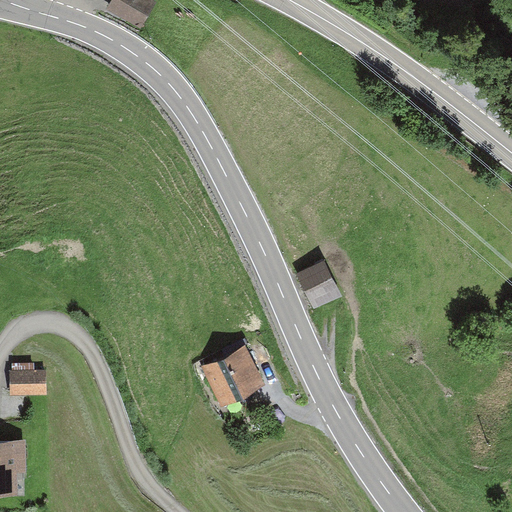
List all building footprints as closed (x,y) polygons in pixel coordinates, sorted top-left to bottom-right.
[(154,0),(111,0),(106,10),(140,27),(154,0)] [(319,271),(291,285),(309,321),(337,308),(319,271)] [(241,358),(196,380),(215,418),(260,396),(241,358)] [(43,382),(6,383),(7,409),(43,409),(43,382)] [(21,453),(0,452),(0,507),(14,507),(13,484),(22,484),(21,453)]
